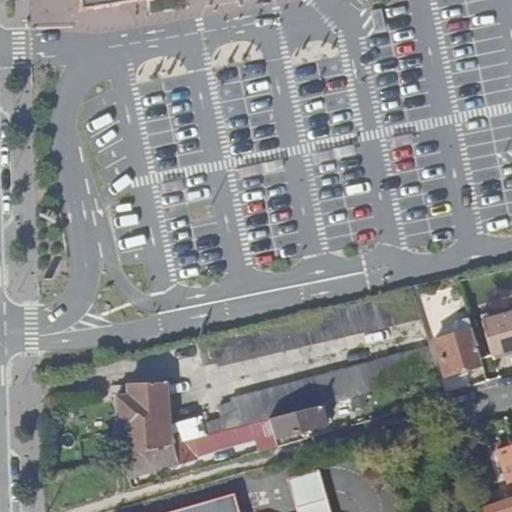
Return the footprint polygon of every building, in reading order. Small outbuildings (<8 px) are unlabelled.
[(422,316),(414,289),(199,339),(204,363),(216,360),(218,364),(422,316)] [(511,311),(484,319),(494,358),(511,352),(511,311)] [(482,363),(473,328),(435,338),(446,373),(482,363)] [(440,373),(433,347),(230,400),(231,404),(218,407),(221,420),(203,425),(206,435),(235,427),(258,421),(270,418),(322,404),(353,396),(371,391),(440,373)] [(94,353),(96,363),(115,359),(112,348),(94,353)] [(122,432),(124,457),(170,445),(167,381),(129,382),(130,393),(118,394),(119,432),(122,432)] [(372,397),(371,391),(353,396),(355,407),(369,403),(368,399),(372,397)] [(274,432),(275,437),(327,424),(322,404),(270,418),(274,432)] [(274,432),(270,418),(258,421),(262,435),(274,432)] [(196,458),(195,454),(239,442),(236,433),(235,427),(190,439),(170,445),(124,457),(129,477),(196,458)] [(508,483),(511,482),(511,439),(507,442),(509,446),(498,450),(508,483)] [(298,511),(330,511),(319,468),(289,477),(298,511)] [(240,511),(234,492),(162,511),(240,511)] [(511,511),(511,497),(482,507),(483,511),(511,511)]
